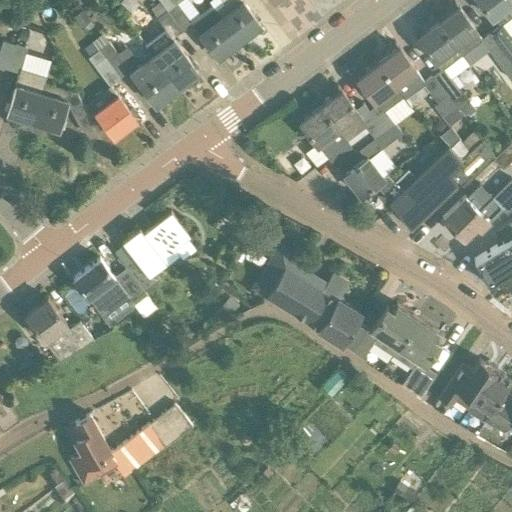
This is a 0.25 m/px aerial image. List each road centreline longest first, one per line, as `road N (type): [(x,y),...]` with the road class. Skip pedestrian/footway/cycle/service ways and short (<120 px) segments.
road 1 (residential): [(0,454),(215,330),(260,321),(511,467)]
road 2 (residential): [(511,346),(428,288),(189,151)]
road 3 (tertiary): [(189,151),(391,0)]
road 4 (tertiary): [(47,261),(189,151)]
